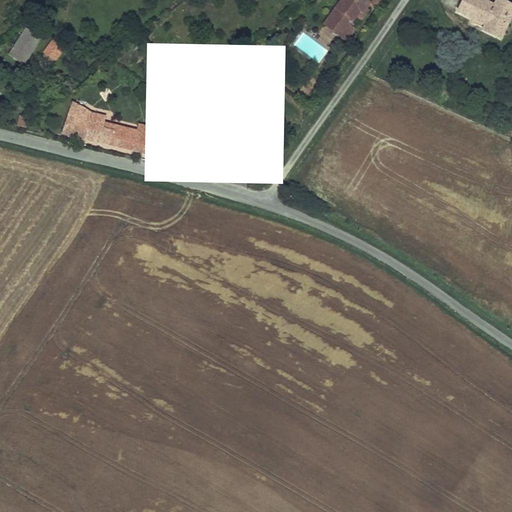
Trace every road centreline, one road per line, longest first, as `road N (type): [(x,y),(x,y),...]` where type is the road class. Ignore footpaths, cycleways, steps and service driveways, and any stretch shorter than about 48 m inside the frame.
road 1 (unclassified): [(511,344),(389,260),(263,203)]
road 2 (residential): [(263,203),(0,135)]
road 3 (residential): [(263,203),(405,0)]
